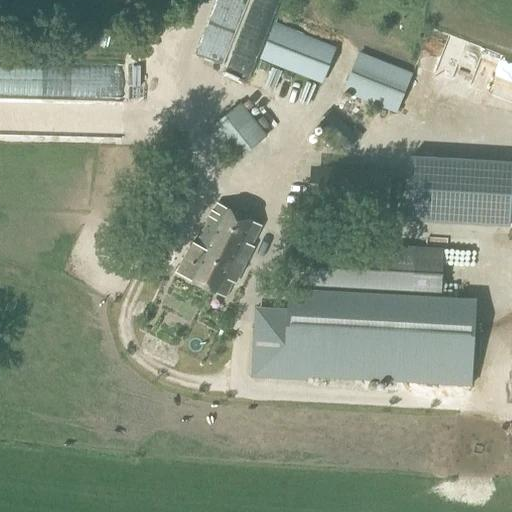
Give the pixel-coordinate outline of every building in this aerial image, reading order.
[(322,83),(337,49),(273,24),(260,60),(322,83)] [(397,115),(413,75),(359,53),(344,93),(397,115)] [(234,163),(267,137),(241,104),(210,131),(234,163)] [(355,128),(351,132),(330,112),(319,124),(347,153),(364,136),(355,128)] [(381,166),(404,165),(404,146),(418,145),(417,121),(389,122),(391,147),(380,148),(381,166)] [(389,220),(391,171),(311,167),(308,216),(389,220)] [(225,298),(261,228),(216,205),(195,246),(192,244),(177,274),(225,298)] [(306,283),(305,292),(441,301),(441,290),(444,250),(415,248),(310,242),(308,273),(306,273),(306,283)] [(179,336),(194,297),(162,285),(147,324),(179,336)] [(476,303),(441,301),(305,292),(291,292),(290,313),(258,311),(254,375),(306,378),(306,374),(471,383),(476,303)] [(138,351),(169,365),(178,347),(146,333),(138,351)]
